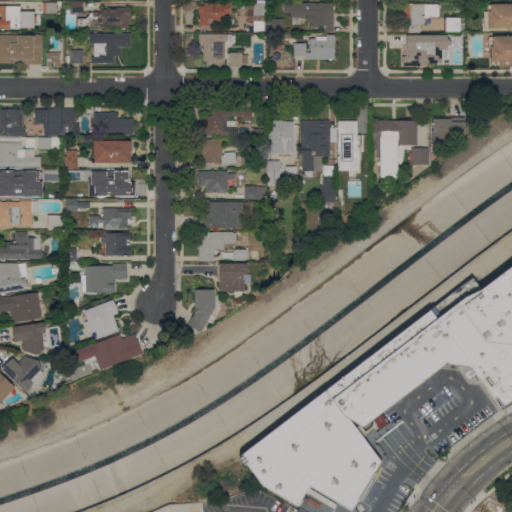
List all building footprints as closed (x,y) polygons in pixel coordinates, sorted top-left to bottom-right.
[(83,1),(83,12),(72,12),(72,1),(83,1)] [(43,13),(44,2),(57,2),(57,13),(43,13)] [(306,20),(306,18),(300,18),(300,24),(293,24),(293,18),(291,18),(291,13),(285,13),(285,3),(314,2),(314,3),(334,3),(334,4),(335,5),(335,9),(334,10),(334,31),(325,31),(325,26),(313,26),(313,22),(308,22),(306,20)] [(230,15),(225,15),(225,23),(209,23),(209,26),(199,26),(199,3),(230,3),(230,15)] [(266,19),(265,19),(265,32),(254,32),(254,3),(266,3),(266,19)] [(425,3),(425,4),(439,4),(439,10),(441,10),(441,15),(440,15),(440,17),(439,17),(439,18),(437,18),(437,17),(433,17),(433,18),(428,18),(428,19),(426,19),(426,22),(425,22),(425,25),(420,25),(420,32),(412,32),(412,29),(409,29),(409,24),(406,25),(406,12),(404,12),(404,10),(403,10),(403,6),(404,6),(404,3),(425,3)] [(511,4),(511,28),(488,28),(488,27),(485,27),(485,11),(488,11),(488,4),(511,4)] [(0,5),(21,5),(21,7),(24,7),(24,12),(30,12),(31,14),(37,14),(37,25),(21,26),(21,29),(0,29),(0,19),(2,19),(1,12),(0,12),(0,5)] [(131,7),(131,16),(131,20),(129,20),(129,28),(119,28),(119,26),(104,26),(104,28),(78,29),(78,18),(86,18),(89,15),(89,11),(100,11),(100,7),(131,7)] [(460,30),(460,32),(444,32),(444,17),(460,17),(460,22),(462,22),(462,30),(460,30)] [(284,31),(270,31),(270,19),(284,19),(284,31)] [(108,63),(92,63),(92,57),(100,57),(100,43),(89,43),(89,33),(131,33),(131,46),(122,46),(122,55),(115,55),(115,63),(113,63),(112,64),(109,64),(108,63)] [(410,46),(410,33),(424,33),(424,39),(427,39),(456,39),(456,47),(453,47),(452,61),(443,61),(443,62),(437,62),(437,63),(430,63),(430,62),(424,62),(424,63),(417,63),(417,58),(410,58),(410,46)] [(204,43),(199,43),(199,34),(229,34),(229,40),(225,42),(225,63),(203,63),(203,52),(202,51),(202,47),(203,46),(204,43)] [(335,34),(335,59),(333,59),(333,60),(329,60),(329,59),(306,59),(306,56),(294,56),(294,43),(306,43),(307,52),(310,52),(310,38),(316,38),(316,36),(327,36),(326,35),(335,34)] [(0,35),(42,35),(42,64),(22,64),(22,62),(15,62),(15,63),(0,63),(0,35)] [(511,36),(511,66),(509,67),(509,63),(505,63),(505,65),(499,65),(499,64),(492,64),(492,61),(491,61),(490,48),(489,36),(511,36)] [(83,50),(84,63),(71,63),(71,50),(83,50)] [(61,52),(61,67),(47,67),(47,52),(61,52)] [(230,52),(242,52),(242,54),(248,54),(248,63),(242,63),(242,67),(229,67),(230,52)] [(63,135),(44,135),(44,124),(35,124),(35,109),(48,109),(48,108),(63,108),(63,125),(63,135)] [(77,108),(77,123),(80,123),(80,137),(69,137),(69,125),(63,125),(63,108),(77,108)] [(0,109),(21,109),(21,114),(24,114),(24,126),(26,126),(26,135),(0,135),(0,109)] [(200,127),(205,127),(205,116),(213,116),(213,109),(253,109),(253,121),(240,121),(240,117),(229,117),(229,121),(236,121),(236,136),(200,136),(200,127)] [(95,112),(118,112),(118,118),(133,118),(133,126),(139,126),(139,132),(133,132),(133,134),(110,134),(110,133),(95,133),(95,127),(91,127),(91,118),(95,118),(95,112)] [(415,114),(414,139),(398,139),(398,144),(396,144),(397,172),(378,172),(377,144),(370,144),(370,117),(376,117),(376,114),(415,114)] [(272,149),(267,149),(267,121),(275,120),(275,116),(281,116),(281,120),(283,120),(283,121),(294,121),(294,142),(285,142),(285,149),(278,149),(278,160),(280,160),(280,186),(268,186),(268,173),(267,173),(267,161),(272,161),(272,149)] [(466,117),(466,134),(460,134),(460,137),(447,137),(447,144),(432,144),(432,130),(432,117),(466,117)] [(336,127),(337,127),(337,142),(336,142),(330,142),(330,156),(328,156),(326,157),(325,157),(324,157),(323,156),(322,156),(322,170),(314,170),(314,171),(313,171),(313,177),(305,177),(305,171),(302,171),(302,153),(301,121),(330,120),(330,127),(336,127)] [(358,147),(360,147),(360,177),(338,178),(338,121),(358,121),(358,147)] [(263,129),(263,137),(253,136),(253,128),(263,129)] [(0,166),(0,142),(1,142),(1,138),(21,138),(21,142),(22,142),(22,149),(25,149),(35,149),(35,157),(41,157),(41,166),(0,166)] [(61,138),(62,149),(39,149),(39,138),(61,138)] [(214,164),(214,162),(202,162),(202,152),(197,152),(197,139),(222,139),(222,147),(224,147),(224,150),(223,150),(223,152),(222,152),(222,155),(224,155),(224,153),(235,152),(236,156),(242,155),(254,156),(254,160),(259,160),(259,166),(254,166),(254,168),(236,168),(236,163),(222,164),(214,164)] [(131,140),(131,162),(94,163),(94,140),(131,140)] [(424,143),(424,160),(406,160),(406,143),(424,143)] [(78,168),(65,168),(65,150),(78,150),(78,168)] [(297,178),(286,178),(286,167),(297,166),(297,178)] [(1,170),(28,170),(28,188),(22,188),(22,190),(5,190),(5,193),(0,193),(0,173),(1,173),(1,170)] [(83,170),(83,188),(66,188),(66,170),(83,170)] [(110,171),(132,171),(132,181),(131,181),(131,187),(128,187),(128,192),(127,192),(127,199),(117,199),(117,192),(110,192),(110,171)] [(228,171),(228,173),(235,173),(235,179),(228,179),(228,193),(206,193),(206,186),(198,186),(198,171),(228,171)] [(320,202),(320,186),(323,186),(323,176),(336,176),(336,202),(320,202)] [(61,185),(61,198),(49,198),(49,185),(61,185)] [(266,187),(265,199),(245,199),(245,186),(266,187)] [(0,225),(0,202),(20,202),(20,201),(38,200),(38,213),(31,213),(32,225),(0,225)] [(66,211),(66,201),(77,201),(77,211),(66,211)] [(242,228),(198,228),(198,213),(210,213),(209,202),(242,201),(242,202),(252,202),(252,213),(242,213),(242,228)] [(132,208),(132,219),(128,219),(128,225),(132,225),(132,228),(103,228),(103,223),(99,223),(99,227),(90,227),(90,216),(103,216),(103,208),(132,208)] [(63,214),(63,230),(48,230),(48,214),(63,214)] [(42,258),(0,258),(0,247),(7,247),(7,241),(13,241),(13,237),(15,237),(15,231),(28,231),(28,237),(34,237),(34,238),(37,238),(37,234),(44,234),(44,248),(42,248),(42,258)] [(130,232),(130,245),(132,245),(132,255),(106,256),(106,243),(101,243),(101,236),(106,236),(106,233),(130,232)] [(199,232),(237,232),(237,242),(224,242),(224,249),(213,249),(214,261),(199,261),(199,232)] [(77,261),(66,261),(66,248),(77,248),(77,261)] [(250,249),(250,259),(246,259),(246,260),(234,260),(234,249),(250,249)] [(0,293),(0,262),(19,262),(19,264),(28,262),(30,278),(26,278),(28,283),(28,289),(0,293)] [(86,291),(86,266),(113,266),(113,263),(127,263),(127,278),(116,278),(116,292),(86,291)] [(248,263),(248,274),(251,274),(251,283),(244,283),(244,291),(242,291),(242,297),(235,297),(235,291),(219,291),(219,281),(218,281),(218,264),(220,264),(220,263),(248,263)] [(482,286),(486,283),(488,284),(511,265),(511,398),(504,404),(497,395),(495,397),(494,397),(492,398),(481,384),(483,382),(482,381),(480,383),(469,368),(471,367),(470,364),(469,364),(469,367),(449,364),(449,361),(448,361),(447,360),(446,360),(448,362),(435,372),(434,370),(433,371),(434,373),(419,384),(417,382),(416,383),(418,385),(403,397),(401,395),(400,395),(402,398),(386,409),(385,407),(384,408),(385,410),(373,420),(371,418),(363,424),(349,417),(382,460),(380,462),(383,464),(357,508),(354,507),(352,509),(310,484),(298,504),(263,482),(240,452),(252,443),(473,275),(474,276),(482,286)] [(215,294),(220,295),(220,309),(214,309),(212,313),(216,316),(212,324),(207,321),(201,332),(188,324),(195,312),(194,289),(215,289),(215,294)] [(42,318),(12,322),(10,311),(0,311),(0,297),(38,292),(42,318)] [(87,327),(86,328),(82,316),(85,314),(85,310),(113,299),(119,313),(114,315),(118,330),(92,340),(87,327)] [(24,350),(22,340),(15,341),(12,327),(45,321),(46,331),(50,331),(51,341),(37,355),(24,350)] [(89,363),(86,352),(92,350),(91,345),(120,333),(122,339),(135,333),(143,353),(115,364),(115,365),(110,367),(109,366),(100,370),(96,360),(89,363)] [(41,369),(41,370),(44,373),(42,381),(34,386),(32,384),(25,391),(2,368),(13,357),(18,362),(25,355),(38,360),(41,369)] [(0,372),(15,387),(0,402),(0,372)] [(477,511),(478,510),(480,511),(484,503),(487,505),(490,500),(504,508),(504,509),(505,509),(504,511),(477,511)]
